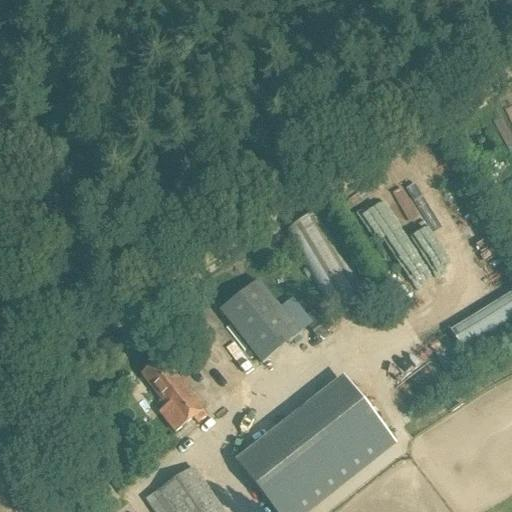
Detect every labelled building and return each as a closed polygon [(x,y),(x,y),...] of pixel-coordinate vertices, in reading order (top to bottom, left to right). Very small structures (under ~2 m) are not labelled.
[(454,152),(447,157),(461,182),(468,177),(454,152)] [(435,161),(447,183),(456,178),(445,156),(435,161)] [(424,174),(414,180),(424,196),(434,190),(424,174)] [(363,206),(372,228),(390,222),(381,199),(363,206)] [(321,211),(285,233),(336,318),(372,296),(321,211)] [(400,249),(416,239),(409,228),(393,238),(400,249)] [(259,283),(221,312),(262,365),(300,335),(259,283)] [(511,298),(455,335),(473,362),(511,337),(511,298)] [(325,315),(308,329),(318,340),(334,327),(325,315)] [(165,361),(143,378),(168,410),(161,416),(174,433),(192,419),(196,424),(206,416),(202,411),(203,410),(165,361)] [(347,387),(244,475),(275,511),(300,511),(389,436),(347,387)] [(78,472),(99,501),(111,493),(89,463),(78,472)] [(221,511),(193,469),(145,501),(152,511),(221,511)]
